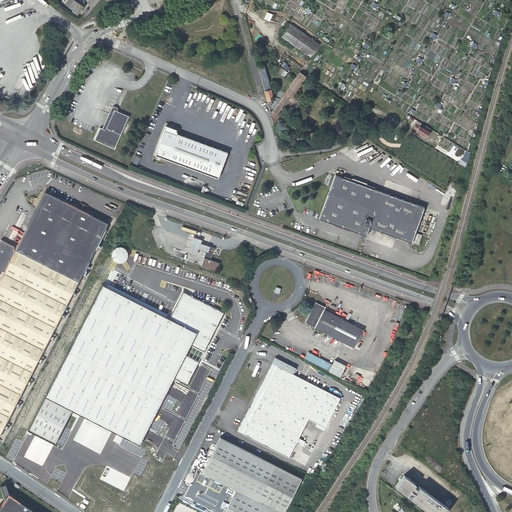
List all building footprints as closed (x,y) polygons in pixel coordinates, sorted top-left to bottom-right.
[(83,5),(74,0),(67,0),(65,5),(69,7),(73,10),(72,11),(77,14),(83,5)] [(320,44),(291,24),(282,37),(312,57),(320,44)] [(264,65),(258,67),(268,105),(271,105),(272,104),(271,101),(272,100),(274,99),(264,65)] [(289,80),(292,75),(284,70),(281,75),(289,80)] [(300,72),(296,78),(302,82),(306,77),(307,76),(300,72)] [(289,101),(302,82),(296,78),(286,93),(271,115),(273,122),(274,123),(274,122),(284,109),(287,111),(292,104),(289,101)] [(385,101),(378,97),(377,98),(378,99),(377,99),(374,97),(371,102),(374,104),(373,107),(379,111),(385,101)] [(129,116),(114,110),(107,128),(108,129),(107,131),(100,128),(95,140),(115,149),(129,116)] [(373,119),(369,125),(378,131),(381,127),(384,122),(381,120),(379,123),(373,119)] [(429,131),(430,129),(424,125),(422,128),(415,124),(413,128),(417,130),(416,131),(426,137),(429,132),(429,131)] [(162,137),(161,137),(155,155),(218,178),(227,152),(177,133),(177,131),(176,131),(173,130),(174,129),(170,127),(170,129),(166,127),(163,134),(162,137)] [(378,131),(385,135),(387,131),(381,127),(378,131)] [(424,207),(335,174),(319,218),(365,235),(369,227),(411,243),(424,207)] [(20,240),(83,271),(108,223),(45,191),(20,239),(20,240)] [(7,262),(8,263),(20,240),(19,239),(20,237),(6,230),(0,241),(0,261),(5,264),(7,262)] [(199,248),(207,251),(209,245),(201,243),(202,239),(193,235),(187,250),(197,254),(199,248)] [(0,278),(0,433),(83,271),(20,240),(8,263),(0,278)] [(111,255),(112,257),(112,258),(113,258),(113,259),(114,259),(114,260),(115,260),(116,261),(117,261),(119,262),(120,262),(121,262),(123,261),(124,261),(125,260),(126,260),(127,259),(128,258),(129,257),(129,255),(130,254),(130,253),(130,251),(130,250),(129,249),(129,247),(128,246),(127,245),(126,244),(125,244),(124,243),(123,243),(121,242),(120,242),(119,242),(117,243),(116,243),(115,244),(114,245),(113,246),(112,247),(111,248),(111,249),(111,251),(111,252),(111,253),(111,255)] [(209,245),(207,251),(202,265),(216,271),(219,263),(210,259),(215,248),(212,247),(209,245)] [(113,270),(116,264),(114,263),(115,260),(114,260),(114,259),(113,259),(113,258),(112,258),(112,257),(107,266),(110,268),(111,268),(113,270)] [(54,377),(43,397),(70,411),(138,445),(173,378),(187,385),(223,312),(183,291),(169,316),(166,315),(165,316),(102,284),(96,296),(94,294),(90,302),(92,303),(91,306),(89,305),(86,310),(88,311),(54,377)] [(306,322),(354,347),(363,330),(324,309),(326,307),(316,301),(306,322)] [(306,358),(330,371),(334,364),(309,352),(306,358)] [(334,364),(330,371),(341,376),(347,365),(336,359),(334,364)] [(284,361),(281,367),(298,376),(301,370),(284,361)] [(308,419),(325,428),(341,398),(298,376),(281,367),(273,363),(238,431),(289,457),(296,442),(303,446),(306,440),(299,436),(308,419)] [(70,411),(43,397),(26,430),(53,444),(70,411)] [(341,398),(325,428),(328,429),(343,399),(341,398)] [(236,488),(282,511),(283,511),(301,478),(220,437),(202,471),(236,488)] [(430,511),(445,511),(449,508),(419,485),(417,488),(414,485),(416,483),(404,474),(395,486),(430,511)] [(0,511),(36,511),(9,494),(6,483),(0,484),(6,499),(1,506),(0,504),(0,511)] [(282,511),(236,488),(224,511),(282,511)]
